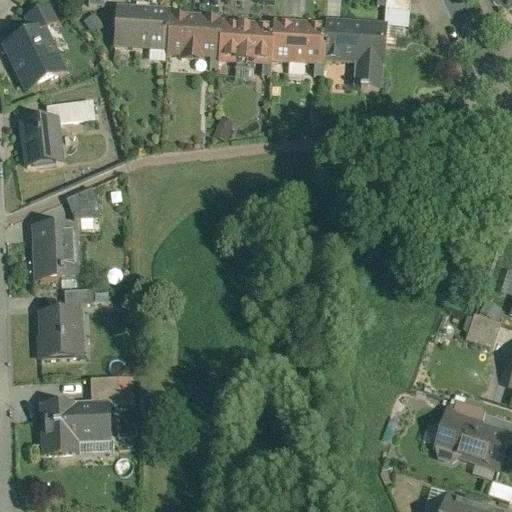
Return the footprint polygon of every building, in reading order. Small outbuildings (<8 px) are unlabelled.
[(106,1),(106,0),(87,0),(87,13),(100,14),(100,1),(106,1)] [(381,6),(379,30),(382,31),(382,35),(404,36),(406,8),(381,6)] [(163,22),(164,14),(145,13),(145,9),(130,8),(130,13),(111,12),(108,54),(161,57),(163,22)] [(0,48),(0,56),(22,101),(65,80),(42,33),(47,30),(39,14),(17,25),(23,37),(0,48)] [(99,33),(90,19),(79,27),(87,40),(99,33)] [(180,23),(163,22),(161,57),(161,63),(213,65),(215,27),(215,25),(199,24),(200,20),(180,19),(180,23)] [(267,29),(265,68),(319,71),(319,69),(321,29),(267,26),(267,29)] [(267,29),(215,27),(213,65),(213,69),(264,72),(265,68),(267,29)] [(321,29),(319,69),(351,71),(350,98),(378,99),(382,35),(382,31),(379,30),(321,27),(321,29)] [(41,112),(42,127),(55,126),(56,134),(90,131),(89,109),(41,112)] [(221,147),(229,129),(217,123),(209,141),(221,147)] [(42,127),(15,129),(18,176),(59,173),(56,134),(55,126),(42,127)] [(98,210),(91,194),(68,205),(73,223),(98,220),(98,210)] [(78,230),(33,231),(35,284),(80,282),(78,230)] [(511,294),(503,321),(511,323),(511,294)] [(103,298),(59,300),(60,311),(103,309),(103,298)] [(79,313),(37,315),(39,362),(81,360),(79,313)] [(511,361),(502,393),(509,396),(502,416),(511,418),(511,361)] [(85,387),(86,409),(104,408),(104,410),(114,410),(113,385),(85,387)] [(86,409),(32,411),(35,465),(73,464),(73,450),(106,449),(104,410),(104,408),(86,409)] [(493,475),(505,438),(475,428),(479,418),(451,409),(449,415),(441,412),(427,453),(493,475)] [(506,508),(510,495),(491,489),(486,501),(506,508)] [(486,511),(441,497),(436,511),(486,511)]
